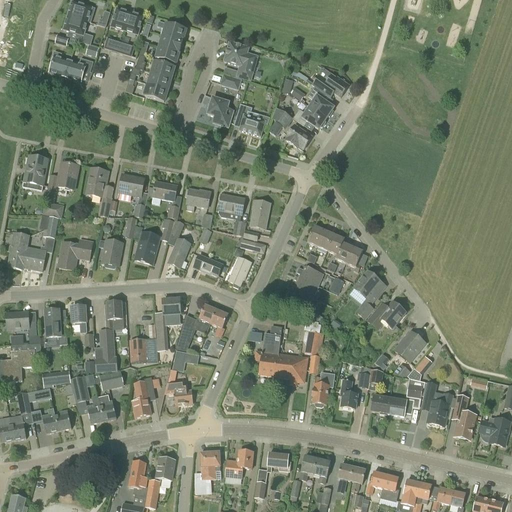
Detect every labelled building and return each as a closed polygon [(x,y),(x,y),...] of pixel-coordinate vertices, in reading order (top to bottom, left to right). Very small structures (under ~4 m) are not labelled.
[(68,18),(88,24),(91,25),(95,11),(72,4),(68,18)] [(111,29),(124,33),(130,14),(117,10),(111,29)] [(144,19),(130,14),(124,33),(138,37),(144,19)] [(84,38),(88,24),(68,18),(63,32),(84,38)] [(97,27),(106,29),(107,23),(99,20),(97,27)] [(161,37),(183,43),(186,31),(159,23),(157,29),(163,31),(161,37)] [(69,40),(57,37),(55,45),(67,49),(69,40)] [(180,54),(183,43),(161,37),(163,38),(160,48),(180,54)] [(251,83),(258,58),(248,55),(250,50),(231,44),(224,63),(240,68),(237,79),(251,83)] [(84,54),(95,57),(98,48),(87,45),(84,54)] [(180,55),(180,54),(160,48),(157,60),(176,66),(179,54),(180,55)] [(65,80),(70,63),(60,60),(62,56),(54,54),(53,59),(55,59),(52,67),(51,67),(50,72),(50,73),(50,75),(52,75),(52,76),(57,78),(57,77),(60,78),(65,80)] [(138,71),(141,72),(144,58),(140,57),(136,70),(138,71)] [(70,63),(65,80),(71,82),(71,81),(74,82),(74,83),(79,85),(80,84),(81,84),(84,73),(90,75),(93,65),(81,61),(80,66),(70,63)] [(152,75),(171,81),(175,69),(155,64),(152,75)] [(130,81),(135,82),(138,71),(136,70),(133,70),(130,81)] [(152,75),(149,86),(168,92),(171,81),(152,75)] [(238,93),(242,82),(223,76),(220,87),(238,93)] [(337,79),(336,81),(332,78),(328,83),(320,77),(313,88),(315,89),(322,94),(326,89),(341,99),(349,88),(346,86),(347,85),(344,82),(340,80),(339,81),(337,79)] [(282,92),(290,94),(293,81),(285,80),(282,92)] [(168,92),(149,86),(148,88),(145,87),(143,96),(146,96),(145,98),(164,104),(168,92)] [(326,97),(322,94),(315,89),(308,98),(314,103),(310,109),(327,120),(328,119),(329,119),(333,114),(332,112),(334,109),(322,101),(326,97)] [(290,97),(303,100),(305,93),(292,90),(290,97)] [(228,129),(232,119),(226,117),(229,105),(213,100),(208,116),(216,119),(214,125),(228,129)] [(261,139),(266,124),(257,121),(258,117),(251,115),(252,110),(241,106),(236,121),(242,123),(239,133),(261,139)] [(290,118),(280,111),(279,111),(278,111),(276,109),(272,121),(286,131),(293,121),(290,119),(290,118)] [(280,111),(290,118),(292,116),(282,109),(280,111)] [(325,123),(327,120),(310,109),(306,115),(300,111),(293,120),(304,128),(307,123),(319,131),(321,129),(322,129),(326,124),(325,123)] [(304,151),(312,139),(296,128),(286,142),(298,150),(298,149),(302,152),(303,150),(304,151)] [(43,189),(49,162),(28,158),(23,185),(24,185),(23,190),(42,194),(43,189)] [(42,217),(62,218),(64,208),(54,206),(57,189),(75,193),(80,168),(61,164),(58,178),(50,177),(42,217)] [(108,220),(114,189),(106,188),(109,174),(91,170),(86,197),(103,200),(99,218),(108,220)] [(145,201),(147,195),(142,194),(145,181),(122,177),(118,195),(139,199),(138,206),(136,206),(134,219),(143,221),(147,201),(145,201)] [(174,204),(177,188),(156,184),(152,199),(174,204)] [(186,206),(187,206),(186,212),(194,214),(195,208),(208,211),(211,194),(202,192),(202,193),(189,191),(189,192),(186,191),(184,199),(188,200),(186,206)] [(234,201),(221,198),(218,213),(219,213),(219,215),(221,219),(227,220),(227,216),(242,218),(245,201),(234,199),(234,201)] [(266,232),(271,206),(254,203),(252,211),(253,212),(250,229),(266,232)] [(178,214),(179,214),(180,209),(170,208),(167,219),(167,220),(174,221),(175,221),(176,221),(178,214)] [(210,231),(213,217),(204,216),(201,230),(210,231)] [(61,221),(62,218),(42,217),(49,219),(46,231),(49,230),(57,231),(59,220),(61,221)] [(163,221),(161,229),(172,232),(175,221),(174,221),(167,220),(167,219),(165,219),(164,221),(163,221)] [(135,228),(137,221),(128,220),(125,239),(133,241),(133,239),(135,228)] [(180,222),(176,221),(175,221),(172,232),(171,235),(171,236),(179,240),(184,226),(179,224),(180,222)] [(241,238),(243,239),(246,224),(240,223),(238,223),(236,237),(241,238)] [(143,230),(135,228),(133,239),(140,241),(134,262),(153,267),(160,240),(142,235),(143,230)] [(317,249),(324,233),(314,228),(307,244),(317,249)] [(52,255),(57,231),(49,230),(46,231),(46,232),(44,231),(43,238),(46,239),(44,248),(41,248),(40,252),(27,250),(23,271),(42,274),(46,254),(52,255)] [(206,246),(212,234),(204,231),(198,243),(206,246)] [(257,243),(259,235),(245,232),(244,240),(257,243)] [(327,253),(334,237),(324,233),(317,249),(327,253)] [(23,271),(27,250),(29,238),(14,235),(8,269),(23,272),(23,271)] [(343,245),(345,242),(334,237),(327,253),(337,257),(343,245)] [(181,271),(191,246),(178,240),(174,251),(175,251),(168,266),(181,271)] [(90,263),(93,244),(80,241),(79,247),(62,244),(57,270),(75,273),(77,261),(90,263)] [(264,256),(266,247),(242,241),(240,250),(264,256)] [(115,270),(115,269),(119,269),(123,246),(106,242),(101,266),(105,267),(105,268),(106,269),(114,271),(115,270)] [(353,249),(343,245),(337,257),(335,261),(346,266),(353,249)] [(353,249),(346,266),(355,270),(353,273),(358,275),(361,268),(363,269),(368,259),(362,256),(363,254),(353,249)] [(218,279),(223,267),(199,257),(193,270),(210,277),(211,276),(218,279)] [(244,282),(251,265),(238,260),(228,283),(240,288),(243,282),(244,282)] [(298,280),(318,289),(324,276),(304,268),(303,271),(298,269),(296,275),(299,276),(298,280)] [(371,306),(372,304),(377,299),(372,295),(381,284),(367,273),(353,290),(366,301),(355,314),(365,322),(374,311),(370,307),(371,305),(371,306)] [(334,279),(329,292),(339,296),(344,282),(334,279)] [(313,302),(318,289),(298,280),(296,283),(293,282),(291,288),(294,289),(292,293),(313,302)] [(313,302),(292,293),(289,291),(286,297),(290,299),(287,306),(307,315),(313,302)] [(156,353),(157,353),(168,353),(166,318),(181,317),(180,301),(162,302),(163,314),(155,315),(156,341),(155,341),(156,353)] [(392,331),(406,315),(392,303),(382,316),(377,311),(367,323),(378,333),(385,325),(392,331)] [(113,332),(114,332),(123,331),(122,305),(107,306),(107,308),(105,308),(106,331),(107,331),(107,333),(99,334),(100,350),(95,350),(95,359),(96,375),(101,375),(116,374),(116,370),(117,370),(116,358),(115,358),(113,332)] [(217,312),(205,307),(200,320),(197,319),(193,327),(200,330),(203,323),(211,326),(217,312)] [(72,334),(80,334),(80,331),(87,331),(86,325),(87,325),(86,309),(71,310),(72,334)] [(44,313),(45,330),(46,340),(58,339),(59,347),(67,347),(66,328),(61,328),(60,312),(59,313),(59,311),(52,311),(52,313),(44,313)] [(225,331),(223,330),(228,317),(217,312),(211,326),(218,329),(215,337),(221,340),(225,331)] [(7,333),(28,331),(29,346),(40,346),(40,337),(37,338),(36,324),(29,324),(28,314),(6,315),(7,333)] [(338,331),(340,326),(332,322),(330,327),(338,331)] [(185,352),(192,333),(182,329),(177,348),(176,351),(183,353),(184,351),(185,352)] [(310,333),(310,334),(306,356),(316,357),(316,358),(311,357),(309,375),(317,376),(320,359),(324,336),(310,333)] [(426,346),(411,333),(405,340),(404,339),(393,352),(409,365),(426,346)] [(87,336),(84,336),(84,350),(94,349),(93,336),(87,336)] [(256,353),(254,362),(261,363),(259,378),(275,380),(290,381),(289,387),(291,387),(297,388),(297,382),(305,383),(308,360),(278,357),(280,338),(265,336),(263,349),(263,354),(256,353)] [(158,363),(157,353),(156,353),(155,341),(129,343),(131,365),(147,364),(158,363)] [(41,361),(40,346),(29,346),(23,347),(23,353),(11,354),(12,362),(3,363),(5,384),(22,383),(21,370),(36,369),(36,361),(41,361)] [(182,368),(185,355),(177,353),(174,366),(182,368)] [(385,370),(387,360),(379,358),(377,368),(385,370)] [(421,378),(432,364),(425,358),(414,372),(421,378)] [(405,380),(410,373),(401,366),(392,376),(393,377),(405,380)] [(368,391),(369,385),(371,372),(371,370),(363,369),(363,370),(361,369),(360,375),(358,375),(356,382),(358,382),(357,389),(368,390),(368,391)] [(369,385),(381,387),(383,377),(383,374),(371,372),(369,385)] [(68,373),(41,376),(42,388),(70,385),(68,373)] [(124,389),(121,374),(105,377),(105,376),(96,378),(96,380),(100,379),(103,393),(124,389)] [(76,406),(90,402),(85,378),(70,381),(76,406)] [(135,420),(152,417),(147,393),(154,391),(151,379),(143,381),(144,383),(133,385),(136,403),(132,403),(135,420)] [(328,388),(329,381),(316,379),(315,386),(314,386),(314,391),(313,391),(312,399),(313,399),(312,405),(314,405),(314,407),(316,409),(322,410),(324,408),(324,407),(326,407),(329,388),(328,388)] [(355,412),(358,396),(355,396),(355,394),(351,393),(352,384),(343,382),(340,399),(342,399),(340,409),(355,412)] [(184,388),(184,383),(167,385),(165,397),(174,396),(176,408),(193,406),(191,392),(188,393),(187,387),(184,388)] [(434,402),(437,387),(427,384),(423,399),(434,402)] [(67,397),(73,396),(71,386),(64,387),(67,397)] [(421,401),(423,389),(408,386),(406,399),(421,401)] [(511,412),(511,388),(508,387),(503,410),(511,412)] [(17,397),(21,417),(31,416),(28,395),(17,397)] [(455,411),(458,397),(457,397),(456,400),(453,400),(454,397),(443,395),(441,405),(431,403),(426,425),(445,429),(449,410),(453,411),(455,411)] [(98,399),(104,424),(116,421),(112,403),(110,403),(108,397),(98,399)] [(461,413),(458,423),(455,438),(470,441),(476,418),(465,416),(469,400),(458,397),(455,411),(461,413)] [(380,399),(373,398),(371,414),(387,417),(389,409),(390,401),(390,400),(380,399)] [(91,427),(104,424),(98,399),(92,401),(93,407),(87,408),(91,427)] [(411,421),(414,404),(390,400),(390,401),(389,409),(387,417),(411,421)] [(56,419),(59,434),(71,431),(67,413),(60,414),(60,418),(56,419)] [(59,434),(56,419),(51,420),(50,416),(42,418),(46,436),(59,434)] [(9,419),(0,421),(0,439),(1,446),(14,443),(11,428),(9,419)] [(494,421),(489,420),(488,424),(482,423),(479,436),(480,436),(480,439),(481,442),(484,444),(489,445),(488,445),(505,449),(511,424),(494,420),(494,421)] [(11,428),(14,443),(26,441),(23,422),(15,424),(16,427),(11,428)] [(252,471),(253,454),(239,453),(238,464),(227,463),(225,479),(241,481),(243,470),(252,471)] [(211,482),(210,469),(220,469),(219,454),(200,455),(201,470),(202,482),(211,482)] [(272,470),(279,470),(278,473),(290,474),(291,464),(288,464),(289,457),(269,455),(267,474),(271,475),(272,470)] [(314,480),(318,461),(305,458),(299,482),(306,483),(307,478),(314,480)] [(172,483),(175,463),(159,460),(155,480),(172,483)] [(318,461),(314,480),(319,481),(318,485),(325,487),(330,464),(318,461)] [(146,499),(148,490),(147,490),(146,489),(147,480),(144,479),(146,466),(133,463),(128,489),(134,490),(133,497),(135,497),(146,499)] [(350,483),(353,469),(341,466),(337,481),(340,481),(338,489),(345,491),(347,483),(350,483)] [(353,469),(350,483),(353,484),(351,492),(358,494),(360,486),(363,486),(366,472),(353,469)] [(257,483),(265,484),(267,472),(259,471),(257,483)] [(383,491),(386,477),(374,474),(371,486),(367,485),(365,495),(372,497),(374,489),(382,491),(383,491)] [(383,491),(382,491),(380,501),(396,505),(399,492),(396,491),(398,480),(386,477),(383,491)] [(146,499),(144,509),(144,511),(151,511),(155,511),(160,484),(149,482),(148,490),(146,499)] [(297,500),(301,484),(293,482),(290,498),(291,498),(289,506),(295,507),(297,500)] [(414,507),(419,485),(413,484),(406,482),(405,489),(401,504),(414,507)] [(266,485),(257,484),(254,500),(264,502),(266,485)] [(414,507),(412,511),(420,511),(422,505),(427,506),(428,502),(432,488),(419,485),(414,507)] [(328,507),(331,491),(324,489),(321,506),(320,510),(327,511),(327,506),(328,507)] [(449,507),(453,493),(440,490),(437,504),(434,503),(432,510),(439,511),(440,505),(449,507)] [(453,493),(449,507),(458,509),(457,511),(464,511),(465,511),(462,510),(465,496),(453,493)] [(23,511),(24,508),(26,501),(12,497),(7,511),(23,511)] [(361,510),(364,498),(356,497),(354,508),(361,510)] [(487,511),(490,502),(476,499),(472,511),(487,511)] [(490,502),(487,511),(501,511),(503,505),(490,502)]
